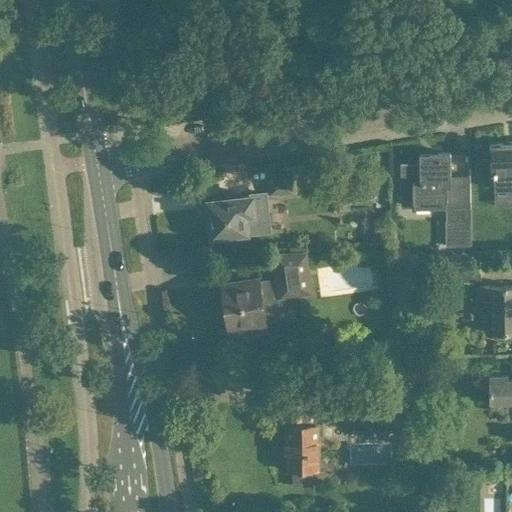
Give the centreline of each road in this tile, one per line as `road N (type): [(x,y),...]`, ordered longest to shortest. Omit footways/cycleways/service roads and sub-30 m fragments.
road 1 (unclassified): [(96,162),(511,100)]
road 2 (tertiary): [(132,382),(96,162)]
road 3 (tertiary): [(96,162),(68,0)]
road 4 (tertiary): [(164,511),(132,382)]
road 5 (tertiary): [(132,382),(132,511)]
